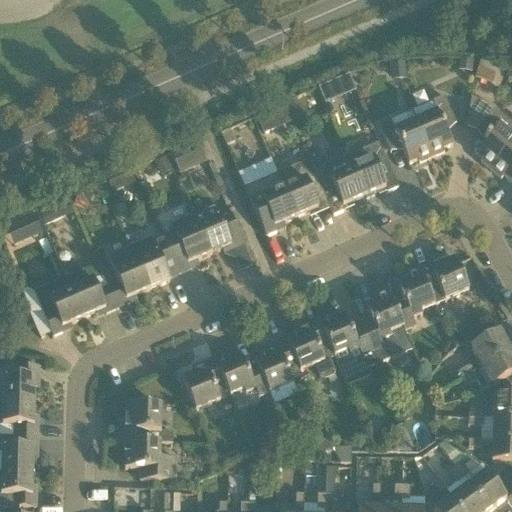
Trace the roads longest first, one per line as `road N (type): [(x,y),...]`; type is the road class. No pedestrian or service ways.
road 1 (residential): [(511,272),(484,224),(464,212),(440,213),(80,374)]
road 2 (secondary): [(0,154),(357,0)]
road 3 (residential): [(73,511),(80,374)]
